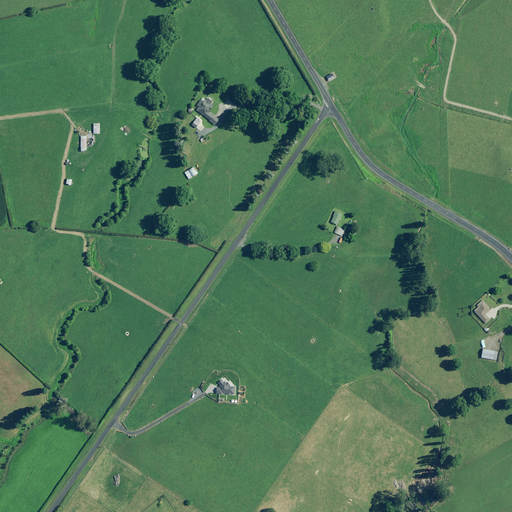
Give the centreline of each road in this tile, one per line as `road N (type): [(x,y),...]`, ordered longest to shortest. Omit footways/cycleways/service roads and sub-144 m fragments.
road 1 (tertiary): [(50,511),(331,105)]
road 2 (tertiary): [(511,257),(376,170),(331,105)]
road 3 (tertiary): [(331,105),(269,0)]
